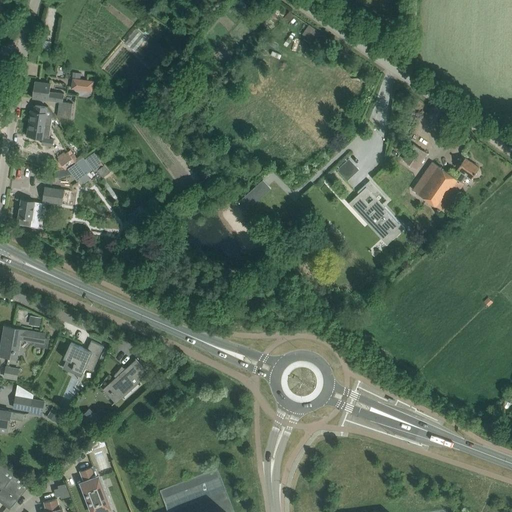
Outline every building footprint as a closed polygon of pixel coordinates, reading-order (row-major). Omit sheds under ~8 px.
[(304,25),(310,30),(317,22),(311,17),(304,25)] [(301,49),(306,53),(313,45),(309,41),(301,49)] [(73,78),(95,80),(96,69),(75,66),(73,78)] [(87,80),(73,78),(71,89),(86,91),(87,80)] [(63,103),(64,94),(50,92),(51,84),(35,81),(33,98),(49,100),(48,101),(59,103),(57,117),(71,119),(73,104),(63,103)] [(31,111),(27,136),(43,138),(42,144),(53,146),(54,139),(49,138),(52,119),(55,118),(47,107),(35,105),(35,106),(34,111),(31,110),(31,111)] [(403,159),(417,169),(427,153),(414,144),(403,159)] [(68,152),(57,159),(65,170),(68,169),(76,163),(70,156),(68,152)] [(92,170),(83,158),(78,161),(76,163),(68,169),(77,181),(92,170)] [(462,182),(467,175),(472,178),(479,168),(465,158),(458,168),(460,170),(455,178),(433,162),(413,190),(438,207),(437,208),(441,211),(441,209),(444,212),(464,184),(462,182)] [(104,166),(97,171),(103,178),(110,173),(105,165),(104,166)] [(246,196),(251,202),(269,186),(264,180),(246,196)] [(382,238),(399,222),(383,204),(388,200),(370,181),(358,192),(359,193),(349,203),(382,238)] [(62,205),(65,190),(45,187),(43,202),(62,205)] [(21,199),(19,217),(20,217),(19,224),(31,226),(39,228),(43,203),(35,202),(35,201),(21,199)] [(437,237),(426,229),(421,235),(433,243),(437,237)] [(489,306),(493,302),(488,297),(484,301),(489,306)] [(30,315),(28,325),(40,327),(42,318),(30,315)] [(3,348),(1,348),(0,353),(0,355),(17,359),(20,339),(44,343),(46,333),(5,326),(3,336),(6,336),(3,348)] [(71,342),(64,358),(74,363),(75,364),(73,369),(78,371),(83,374),(86,368),(93,371),(104,346),(91,340),(87,349),(83,347),(71,342)] [(138,381),(149,372),(136,358),(136,359),(130,364),(132,366),(127,370),(122,366),(114,376),(117,378),(107,386),(112,391),(111,392),(113,394),(118,399),(112,404),(112,405),(119,399),(138,381)] [(7,367),(5,377),(17,379),(18,369),(7,367)] [(44,400),(33,398),(16,394),(13,409),(29,412),(29,413),(42,415),(44,400)] [(55,420),(61,410),(54,406),(48,416),(55,420)] [(0,409),(0,432),(8,434),(9,432),(11,418),(23,420),(24,413),(0,409)] [(93,416),(88,410),(82,416),(90,425),(95,420),(92,417),(93,416)] [(101,448),(106,446),(102,435),(97,438),(101,448)] [(0,500),(10,508),(29,484),(15,472),(0,461),(0,500)] [(82,483),(93,511),(109,511),(109,509),(111,508),(99,477),(97,477),(93,466),(80,471),(84,482),(82,483)] [(234,511),(218,468),(160,491),(167,511),(171,511),(176,510),(176,511),(234,511)] [(61,488),(55,489),(57,496),(62,494),(63,497),(70,496),(65,484),(60,485),(61,488)] [(62,511),(62,509),(60,510),(57,499),(44,502),(46,511),(62,511)]
